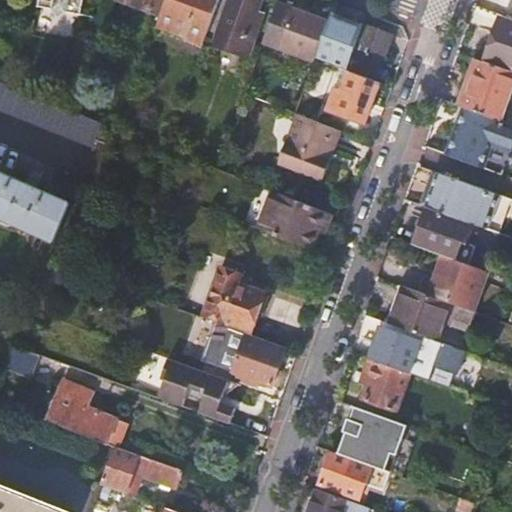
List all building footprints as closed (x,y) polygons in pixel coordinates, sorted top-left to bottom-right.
[(37,0),(36,4),(51,7),(56,18),(66,12),(80,15),(83,0),(37,0)] [(120,0),(162,15),(166,0),(120,0)] [(166,0),(162,15),(157,29),(203,46),(204,42),(219,0),(166,0)] [(219,0),(204,42),(248,57),(262,19),(256,17),(262,0),(219,0)] [(511,5),(498,0),(493,12),(511,18),(511,5)] [(315,62),(315,60),(329,22),(301,12),(278,3),(263,44),(315,62)] [(301,12),(329,22),(331,17),(303,6),(301,12)] [(348,25),(350,21),(334,15),(319,55),(347,66),(360,29),(348,25)] [(499,45),(507,21),(501,19),(493,42),(499,45)] [(362,25),(350,21),(348,25),(360,29),(362,25)] [(511,22),(507,21),(499,45),(493,42),(485,63),(511,71),(511,22)] [(366,28),(350,73),(373,82),(390,37),(366,28)] [(244,94),(262,101),(277,61),(259,54),(244,94)] [(460,107),(465,109),(501,121),(511,92),(511,71),(485,63),(477,59),(460,107)] [(373,82),(350,73),(342,93),(335,90),(327,111),(364,124),(372,104),(380,84),(373,82)] [(0,110),(93,149),(96,140),(103,124),(72,112),(0,82),(0,110)] [(465,109),(448,155),(484,168),(493,145),(511,151),(511,125),(501,121),(465,109)] [(322,179),(339,131),(298,115),(281,163),(322,179)] [(103,124),(96,140),(108,145),(111,137),(130,145),(133,136),(120,131),(103,124)] [(96,140),(93,149),(88,162),(103,168),(111,146),(108,145),(96,140)] [(511,151),(493,145),(484,168),(504,175),(511,152),(511,151)] [(0,217),(56,242),(71,203),(37,188),(40,181),(30,177),(27,184),(0,171),(0,217)] [(429,208),(474,224),(501,234),(511,203),(511,198),(439,173),(435,183),(431,182),(424,199),(429,200),(427,207),(429,208)] [(254,227),(280,237),(312,250),(320,229),(324,231),(328,221),(330,214),(326,212),(269,189),(254,227)] [(444,256),(457,260),(463,243),(467,244),(474,224),(429,208),(424,220),(415,245),(444,256)] [(491,272),(457,260),(444,256),(430,295),(477,313),(491,272)] [(240,284),(242,277),(242,276),(222,269),(205,314),(252,331),(266,294),(248,287),(240,284)] [(250,280),(242,277),(240,284),(248,287),(250,280)] [(392,324),(438,341),(446,318),(470,326),(467,334),(504,347),(501,354),(511,357),(511,325),(477,313),(430,295),(405,287),(399,305),(392,324)] [(231,328),(213,322),(206,341),(223,347),(231,328)] [(371,359),(412,374),(424,342),(382,327),(370,359),(371,359)] [(253,384),(254,379),(273,386),(285,350),(246,336),(233,372),(240,374),(238,379),(253,384)] [(42,357),(14,347),(5,370),(33,381),(42,357)] [(197,412),(231,424),(236,409),(222,404),(224,396),(240,384),(169,359),(162,378),(166,380),(159,399),(184,407),(189,393),(202,398),(197,412)] [(399,412),(412,374),(371,359),(363,382),(369,384),(364,399),(399,412)] [(54,412),(50,420),(117,447),(118,448),(127,424),(88,408),(94,392),(67,381),(58,403),(55,409),(54,412)] [(348,433),(340,454),(386,471),(392,473),(409,426),(354,407),(345,432),(348,433)] [(410,425),(431,433),(436,420),(414,413),(410,425)] [(118,448),(117,447),(102,484),(134,495),(136,490),(129,487),(135,473),(176,488),(182,470),(118,448)] [(340,454),(332,451),(321,484),(342,491),(348,477),(368,484),(369,481),(380,485),(386,471),(340,454)] [(0,511),(65,511),(0,487),(0,511)] [(367,511),(369,507),(319,489),(310,511),(367,511)] [(460,511),(463,511),(471,511),(475,503),(465,499),(460,511)]
